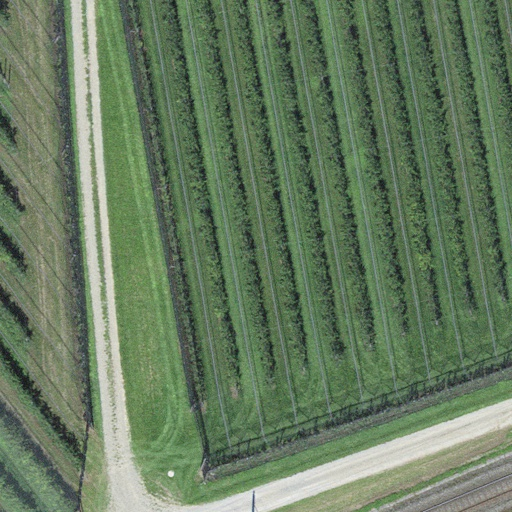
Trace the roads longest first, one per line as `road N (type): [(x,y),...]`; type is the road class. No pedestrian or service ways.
road 1 (track): [(136,511),(125,474),(95,165),(94,0)]
road 2 (track): [(511,414),(238,511)]
